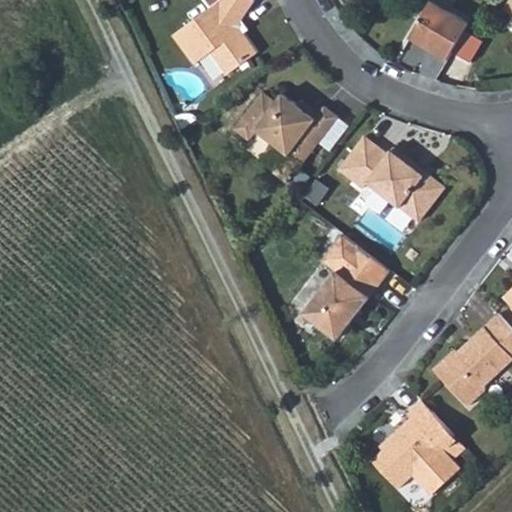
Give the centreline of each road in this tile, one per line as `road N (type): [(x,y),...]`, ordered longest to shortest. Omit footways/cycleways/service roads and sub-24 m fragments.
road 1 (residential): [(329,411),(346,400),(501,203),(511,176)]
road 2 (residential): [(301,0),(353,69),(397,96),(511,118)]
road 3 (track): [(0,152),(128,64)]
